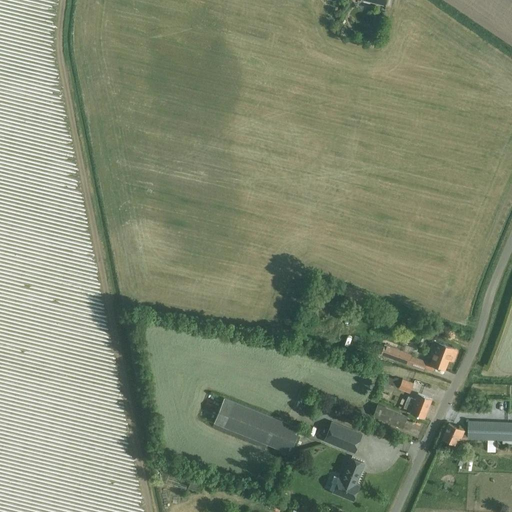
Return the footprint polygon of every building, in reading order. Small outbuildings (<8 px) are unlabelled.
[(348,287),(343,300),(366,308),(371,295),(348,287)] [(430,364),(435,366),(438,367),(438,368),(440,369),(440,368),(444,369),(448,359),(453,361),(457,350),(448,346),(438,343),(430,364)] [(411,365),(424,370),(427,362),(411,356),(411,354),(385,344),(381,354),(409,364),(408,366),(410,366),(411,365)] [(399,388),(410,392),(413,383),(402,379),(399,388)] [(386,382),(384,390),(396,393),(398,385),(386,382)] [(410,413),(415,414),(424,418),(432,398),(418,393),(415,399),(408,396),(404,407),(411,410),(410,413)] [(300,428),(224,398),(214,421),(291,452),(300,428)] [(373,416),(403,428),(407,417),(378,405),(373,416)] [(467,439),(511,440),(511,422),(468,421),(467,434),(467,439)] [(324,440),(345,449),(354,453),(362,434),(332,422),(324,440)] [(467,434),(463,434),(465,430),(449,423),(442,438),(453,444),(451,449),(462,454),(464,448),(456,444),(458,439),(460,440),(461,439),(467,439),(467,434)] [(495,457),(495,447),(485,447),(485,457),(495,457)] [(342,478),(339,477),(336,485),(333,483),(330,490),(333,491),(333,492),(353,500),(359,485),(356,484),(364,463),(350,457),(342,478)] [(191,481),(188,488),(202,493),(204,486),(191,481)]
